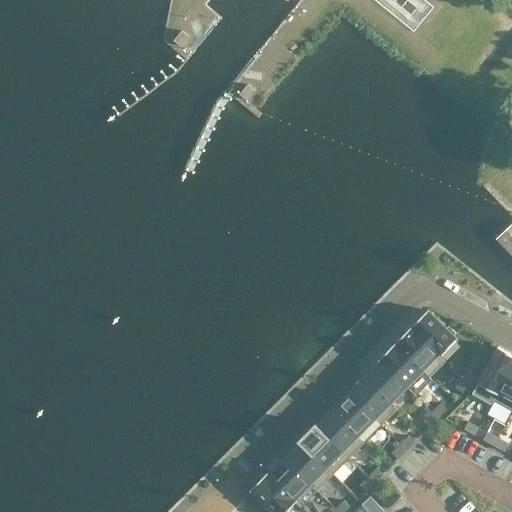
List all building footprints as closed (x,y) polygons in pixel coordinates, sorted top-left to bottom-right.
[(433,7),(423,0),(412,0),(423,9),(411,23),(382,0),(370,0),(412,33),(433,7)] [(174,41),(180,47),(188,37),(182,31),(174,41)] [(255,90),(248,85),(240,95),(246,100),(255,90)] [(511,224),(498,237),(511,252),(511,250),(511,224)] [(427,310),(411,327),(440,356),(457,339),(427,310)] [(411,327),(395,344),(429,377),(445,361),(440,356),(411,327)] [(395,344),(379,360),(381,361),(406,387),(415,396),(431,380),(429,377),(395,344)] [(511,355),(497,347),(472,394),(491,404),(494,400),(511,367),(511,355)] [(364,378),(390,403),(406,387),(381,361),(364,378)] [(511,367),(494,400),(511,410),(511,367)] [(476,373),(469,369),(463,378),(469,383),(476,373)] [(364,378),(348,394),(381,426),(397,410),(390,403),(364,378)] [(463,378),(456,388),(462,393),(469,383),(463,378)] [(348,394),(332,410),(365,442),(381,426),(348,394)] [(441,404),(432,412),(438,418),(446,409),(441,404)] [(316,426),(349,459),(365,442),(332,410),(316,426)] [(432,412),(424,421),(430,426),(438,418),(432,412)] [(478,428),(468,422),(464,429),(475,435),(478,428)] [(315,425),(299,441),(333,475),(349,459),(316,426),(315,425)] [(497,438),(487,432),(483,440),(493,446),(497,438)] [(406,451),(414,442),(409,436),(400,445),(406,451)] [(508,444),(497,438),(493,446),(504,451),(508,444)] [(284,459),(317,491),(333,475),(300,443),(284,459)] [(400,445),(392,453),(398,459),(406,451),(400,445)] [(284,459),(268,475),(296,502),(301,507),(317,491),(284,459)] [(383,474),(377,469),(368,477),(374,483),(383,474)] [(267,473),(250,490),(272,511),(286,511),(296,502),(268,475),(267,473)] [(360,486),(366,492),(374,483),(368,477),(360,486)] [(344,511),(350,507),(344,501),(335,509),(337,511),(344,511)]
